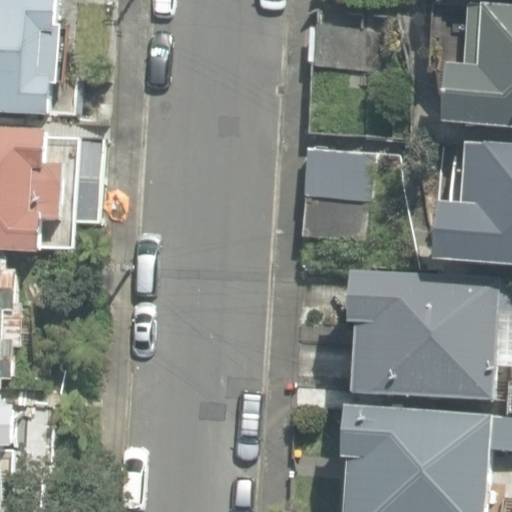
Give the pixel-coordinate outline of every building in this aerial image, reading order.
[(0,0),(0,113),(61,118),(63,86),(67,86),(70,29),(65,28),(67,0),(0,0)] [(453,125),(511,128),(511,8),(477,7),(474,68),(457,67),(453,125)] [(318,64),(387,68),(389,30),(321,25),(318,64)] [(109,140),(56,137),(57,131),(0,128),(0,251),(50,254),(52,223),(105,225),(109,140)] [(445,263),(511,266),(511,145),(472,143),(469,204),(449,203),(445,263)] [(310,197),(372,201),(374,156),(313,152),(310,197)] [(308,237),(369,241),(372,201),(310,197),(308,237)] [(0,389),(10,390),(11,380),(23,380),(24,348),(30,348),(33,306),(26,305),(27,274),(16,273),(16,262),(0,261),(0,389)] [(364,394),(500,400),(501,384),(506,384),(507,363),(511,363),(511,280),(362,273),(360,324),(367,324),(364,394)] [(0,511),(4,511),(7,448),(21,448),(22,407),(10,406),(10,396),(0,395),(0,511)] [(352,511),(490,511),(495,444),(511,445),(511,412),(354,402),(351,454),(357,454),(352,511)]
